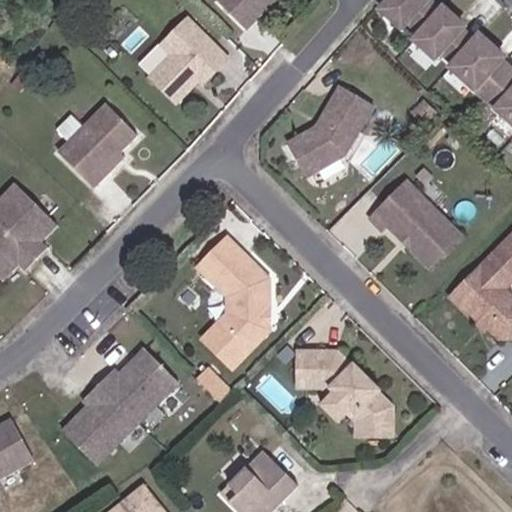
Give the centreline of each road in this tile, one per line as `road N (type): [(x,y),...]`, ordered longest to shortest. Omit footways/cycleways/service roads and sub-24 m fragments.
road 1 (residential): [(511,453),(210,159)]
road 2 (residential): [(0,374),(210,159)]
